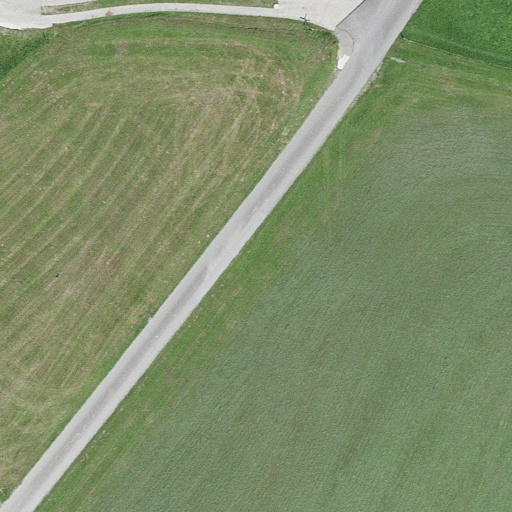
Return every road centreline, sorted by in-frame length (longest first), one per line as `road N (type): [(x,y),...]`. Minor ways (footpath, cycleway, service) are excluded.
road 1 (track): [(405,0),(331,112),(13,511)]
road 2 (track): [(377,42),(325,9),(204,2),(0,9)]
